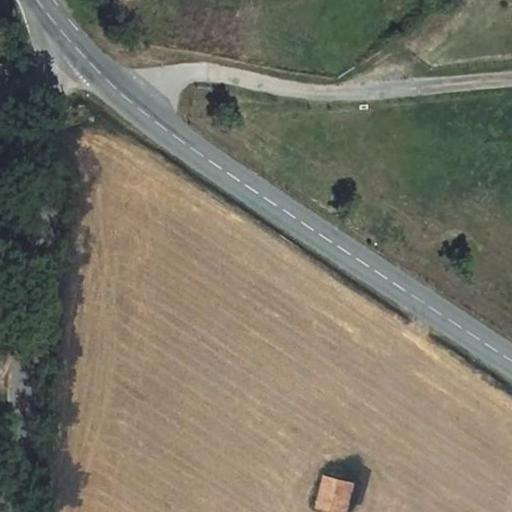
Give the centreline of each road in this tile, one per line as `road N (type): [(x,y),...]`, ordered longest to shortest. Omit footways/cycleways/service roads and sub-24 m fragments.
road 1 (tertiary): [(77,55),(159,128),(511,361)]
road 2 (unclassified): [(3,511),(77,55)]
road 3 (track): [(114,94),(195,69),(297,89),(511,78)]
road 4 (track): [(369,89),(421,58),(473,0)]
